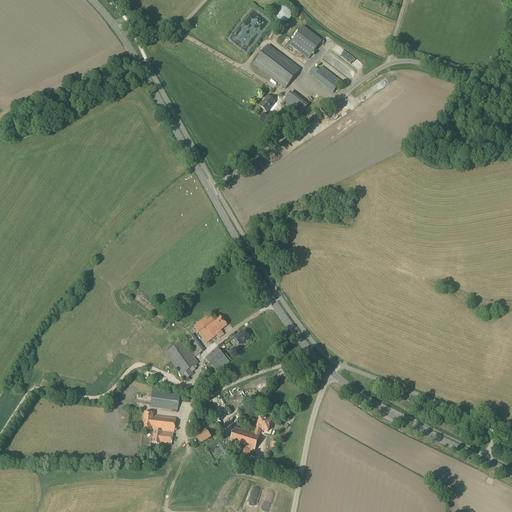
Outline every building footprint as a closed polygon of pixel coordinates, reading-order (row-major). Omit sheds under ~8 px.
[(285,7),(283,7),(282,7),(281,8),(280,8),(278,9),(278,10),(277,11),(276,13),(276,14),(276,15),(276,17),(276,18),(277,19),(278,20),(279,21),(280,22),(281,23),(283,23),(284,23),(286,23),(287,22),(288,22),(289,21),(290,20),(290,19),(291,18),(291,17),(292,16),(292,14),(291,13),(291,12),(290,11),(289,9),(288,9),(287,8),(286,8),(285,7)] [(309,59),(323,41),(303,26),(289,45),(308,60),(308,59),(309,59)] [(285,90),(300,70),(268,45),(253,65),(285,90)] [(342,82),(322,67),(319,71),(313,67),(308,74),(313,77),(333,93),(342,82)] [(300,115),(306,108),(288,94),(283,101),(300,115)] [(267,112),(275,102),(268,96),(260,106),(267,112)] [(214,321),(209,315),(193,327),(199,333),(207,343),(217,335),(219,338),(224,335),(221,331),(227,326),(220,317),(214,321)] [(165,331),(170,325),(166,322),(161,327),(165,331)] [(240,346),(248,340),(247,339),(250,337),(244,329),(233,337),(240,346)] [(194,358),(204,351),(193,334),(184,340),(192,353),(192,354),(183,341),(165,354),(184,381),(194,375),(192,373),(195,370),(194,370),(198,367),(196,365),(198,364),(194,358)] [(217,373),(230,363),(217,348),(205,359),(217,373)] [(113,350),(108,357),(111,360),(117,353),(113,350)] [(115,365),(120,370),(124,365),(119,361),(115,365)] [(177,413),(180,395),(152,391),(150,407),(171,411),(171,412),(177,413)] [(240,412),(235,417),(237,419),(236,419),(238,422),(244,417),(240,412)] [(174,433),(176,418),(153,415),(153,414),(143,413),(141,430),(151,431),(153,432),(154,432),(154,431),(174,433)] [(268,431),(272,421),(260,417),(256,428),(255,430),(251,429),(249,432),(235,427),(229,444),(239,447),(235,457),(248,461),(251,451),(254,452),(260,435),(259,435),(261,429),(268,431)] [(172,446),(174,433),(154,431),(154,432),(153,432),(152,444),(159,444),(159,445),(172,446)] [(201,444),(211,437),(207,431),(197,438),(201,444)]
